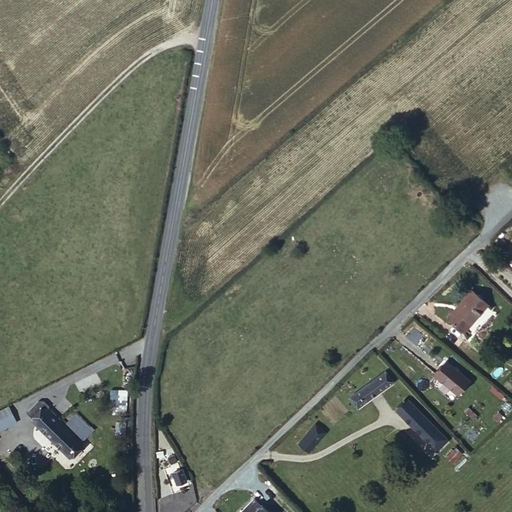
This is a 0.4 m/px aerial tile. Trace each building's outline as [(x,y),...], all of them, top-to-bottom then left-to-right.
[(460,332),(483,305),(468,291),(444,319),(460,332)] [(468,383),(444,365),(432,378),(455,396),(468,383)] [(393,383),(385,371),(348,398),(356,410),(393,383)] [(117,389),(116,407),(131,407),(132,390),(117,389)] [(395,410),(403,418),(413,408),(405,400),(395,410)] [(81,443),(40,403),(26,416),(68,456),(81,443)] [(0,430),(17,423),(10,406),(0,410),(0,430)] [(413,408),(403,418),(435,451),(447,440),(413,408)] [(475,418),(466,410),(462,413),(472,421),(475,418)] [(502,416),(497,412),(493,417),(497,421),(502,416)] [(91,432),(75,416),(68,423),(84,438),(91,432)] [(324,433),(316,425),(312,428),(295,447),(299,451),(302,448),(306,452),(324,433)] [(437,455),(428,445),(423,449),(432,459),(437,455)] [(456,468),(465,459),(455,448),(445,458),(456,468)] [(175,486),(188,482),(183,468),(180,469),(178,462),(168,466),(175,486)] [(268,511),(254,498),(239,511),(268,511)]
